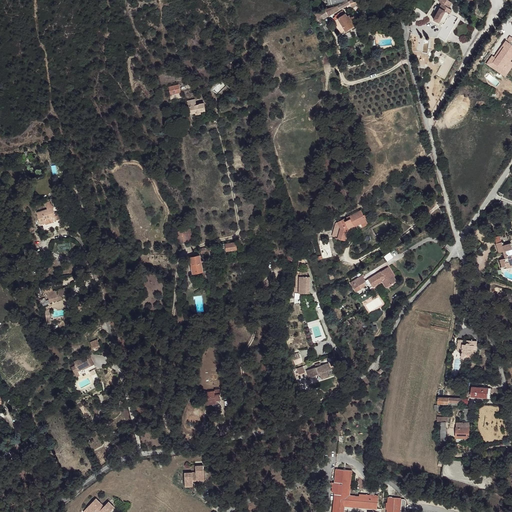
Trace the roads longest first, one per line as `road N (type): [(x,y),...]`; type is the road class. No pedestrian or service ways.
road 1 (tertiary): [(51,511),(127,457),(248,435),(309,408),(380,360),(407,304),(457,246)]
road 2 (residential): [(396,0),(457,246)]
road 3 (residential): [(511,440),(500,367),(457,246)]
road 4 (unknown): [(425,118),(471,49),(405,37)]
